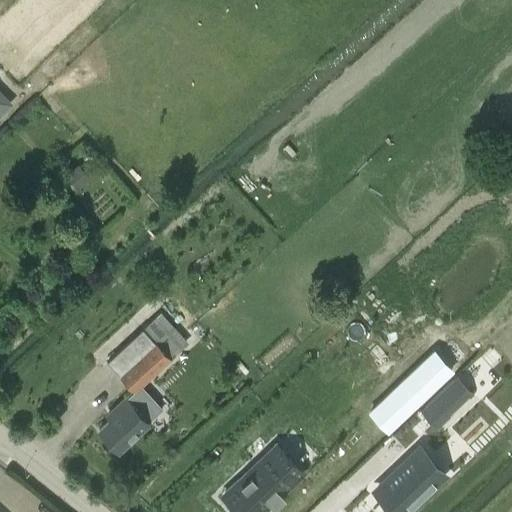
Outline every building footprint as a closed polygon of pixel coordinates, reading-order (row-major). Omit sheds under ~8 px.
[(0,116),(13,104),(0,91),(0,116)] [(78,164),(67,173),(79,188),(90,178),(78,164)] [(160,311),(106,361),(135,392),(189,342),(160,311)] [(381,344),(358,368),(388,396),(411,372),(381,344)] [(400,413),(429,382),(418,371),(389,402),(400,413)] [(457,375),(420,410),(437,428),(450,415),(449,414),(468,395),(470,397),(473,393),(457,375)] [(112,417),(99,429),(118,450),(147,422),(146,421),(152,416),(140,403),(134,409),(125,398),(109,414),(112,417)] [(272,449),(224,495),(239,511),(260,511),(270,503),(274,506),(275,505),(274,505),(283,497),(284,497),(285,496),(281,493),(299,476),(272,449)] [(415,454),(380,487),(388,495),(383,499),(395,511),(401,511),(442,473),(427,458),(422,462),(415,454)] [(0,509),(3,511),(16,511),(0,496),(0,509)]
